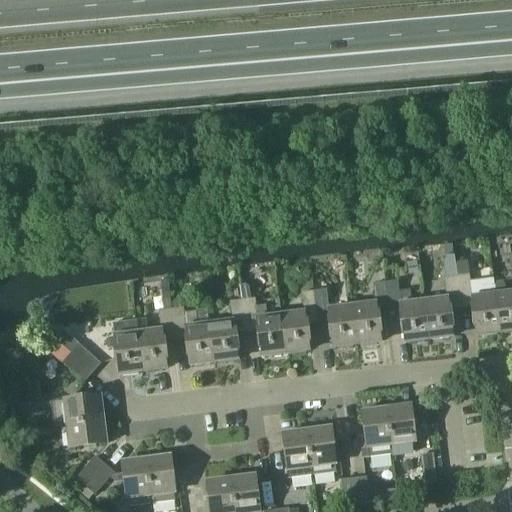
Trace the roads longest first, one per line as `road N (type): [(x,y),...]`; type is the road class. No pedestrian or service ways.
road 1 (motorway): [(0,70),(511,26)]
road 2 (residential): [(511,410),(493,370),(476,369),(140,410)]
road 3 (motorway): [(177,0),(0,15)]
road 4 (unknown): [(327,387),(332,430),(248,445),(240,398)]
